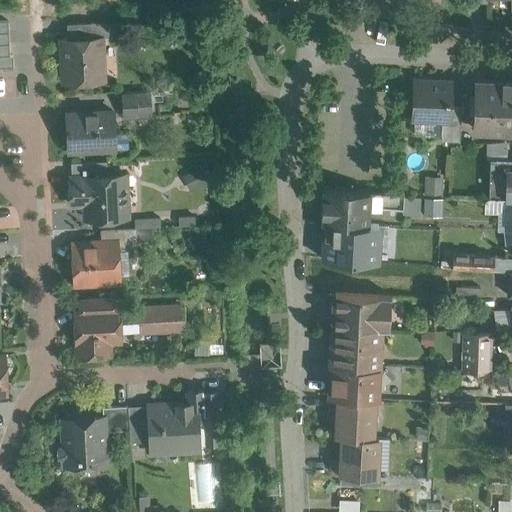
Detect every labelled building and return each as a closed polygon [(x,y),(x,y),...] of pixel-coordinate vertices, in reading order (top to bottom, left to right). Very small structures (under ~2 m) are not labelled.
[(511,0),(486,0),(486,2),(487,2),(487,0),(511,0),(511,11),(511,10),(511,0)] [(0,33),(9,33),(9,22),(0,22),(0,33)] [(91,22),(67,23),(68,39),(92,38),(91,22)] [(0,44),(10,44),(9,33),(0,33),(0,44)] [(68,39),(63,40),(66,81),(101,79),(99,38),(92,38),(68,39)] [(0,56),(10,56),(10,44),(0,44),(0,56)] [(13,56),(10,56),(0,56),(0,68),(14,68),(13,56)] [(450,81),(415,79),(413,119),(442,120),(449,121),(449,105),(450,81)] [(501,83),(476,82),(474,128),(507,130),(507,128),(511,128),(511,83),(511,82),(501,82),(501,83)] [(148,91),(124,92),(125,116),(149,115),(148,91)] [(449,105),(449,121),(442,120),(441,140),(459,141),(461,105),(449,105)] [(113,110),(67,113),(69,150),(107,149),(106,136),(114,135),(113,110)] [(507,160),(490,159),(490,198),(506,199),(507,160)] [(107,161),(71,163),(72,177),(104,175),(104,176),(108,176),(107,161)] [(445,193),(446,175),(427,174),(425,191),(445,193)] [(72,177),(70,177),(71,205),(89,204),(90,214),(94,217),(102,217),(106,213),(106,207),(128,206),(126,184),(104,185),(104,176),(104,175),(72,177)] [(370,193),(323,189),(321,222),(344,224),(368,225),(369,209),(370,193)] [(404,195),(383,194),(383,193),(370,193),(369,209),(381,209),(381,207),(403,209),(404,195)] [(426,197),(426,214),(444,214),(444,197),(426,197)] [(368,225),(344,224),(343,245),(323,244),(322,260),(377,263),(379,225),(368,225)] [(136,227),(101,229),(101,242),(117,242),(117,247),(127,246),(137,246),(136,227)] [(101,242),(73,244),(75,283),(94,283),(94,285),(106,285),(106,282),(119,281),(119,277),(117,247),(117,242),(101,242)] [(130,249),(127,246),(117,247),(119,277),(129,277),(132,274),(130,249)] [(470,255),(453,254),(444,254),(443,267),(469,269),(470,255)] [(494,257),(470,255),(469,269),(493,271),(494,257)] [(480,287),(456,287),(456,299),(480,299),(480,287)] [(390,296),(335,293),(333,325),(380,327),(381,328),(389,328),(390,296)] [(116,296),(88,298),(89,311),(116,310),(116,296)] [(181,305),(141,307),(143,331),(182,329),(181,305)] [(141,307),(118,309),(118,310),(119,333),(143,331),(141,307)] [(89,311),(76,312),(79,354),(109,353),(108,335),(119,335),(119,333),(118,310),(116,310),(89,311)] [(333,325),(332,325),(332,326),(333,326),(333,337),(332,337),(332,338),(332,347),(331,347),(331,348),(332,349),(331,363),(330,363),(330,364),(331,364),(378,366),(379,365),(378,365),(379,329),(380,329),(381,328),(380,327),(333,325)] [(491,332),(464,331),(462,370),(489,371),(491,332)] [(378,366),(331,364),(329,396),(330,396),(332,396),(338,397),(374,398),(376,398),(378,366)] [(196,432),(196,445),(205,445),(205,433),(221,432),(219,391),(204,392),(204,391),(188,392),(188,403),(191,402),(192,415),(198,415),(198,432),(196,432)] [(332,396),(330,396),(330,410),(337,410),(338,397),(332,396)] [(374,398),(338,397),(337,410),(336,436),(342,436),(372,437),(372,436),(374,398)] [(188,403),(177,403),(177,406),(151,407),(151,408),(152,426),(149,426),(150,441),(151,453),(197,450),(196,445),(196,432),(198,432),(198,415),(192,415),(191,402),(188,403)] [(151,405),(128,406),(129,430),(130,442),(150,441),(149,426),(152,426),(151,408),(151,407),(151,405)] [(128,406),(103,407),(103,418),(104,418),(105,431),(129,430),(128,406)] [(103,418),(81,419),(80,415),(67,416),(67,420),(63,420),(64,446),(60,450),(61,456),(65,460),(79,459),(79,463),(103,462),(102,442),(106,438),(105,431),(104,418),(103,418)] [(372,437),(342,436),(341,461),(357,462),(356,475),(376,476),(378,437),(372,436),(372,437)] [(341,461),(333,461),(332,474),(356,475),(357,462),(341,461)] [(511,511),(511,496),(510,496),(509,506),(499,506),(499,511),(511,511)] [(340,510),(360,511),(361,497),(340,497),(340,510)]
